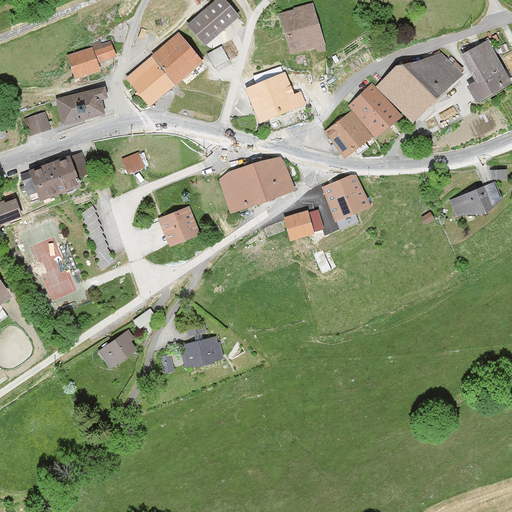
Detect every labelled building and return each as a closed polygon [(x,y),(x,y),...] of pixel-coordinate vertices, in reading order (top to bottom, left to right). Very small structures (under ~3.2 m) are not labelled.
[(240,18),(225,0),(219,0),(188,26),(205,47),(240,18)] [(325,46),(314,5),(281,15),(293,55),(325,46)] [(204,63),(180,34),(152,57),(176,86),(204,63)] [(511,86),(489,42),(464,55),(478,83),(469,87),(477,103),(511,86)] [(102,72),(99,63),(116,57),(112,43),(93,49),(94,52),(70,59),(77,80),(102,72)] [(222,47),(214,52),(221,66),(230,61),(222,47)] [(377,88),(414,124),(448,90),(449,92),(464,77),(442,55),(433,63),(394,70),(377,88)] [(149,108),(176,86),(152,57),(126,80),(137,93),(135,95),(140,101),(142,99),(149,108)] [(279,116),(306,106),(302,95),(294,98),(282,68),(266,75),(268,82),(266,83),(279,116)] [(259,124),(279,116),(266,83),(245,91),(259,124)] [(376,139),(401,118),(373,86),(349,107),(376,139)] [(82,93),(89,120),(104,116),(100,101),(108,99),(106,87),(82,93)] [(82,93),(56,99),(62,127),(89,120),(82,93)] [(52,130),(46,112),(24,119),(29,137),(52,130)] [(327,132),(349,159),(356,153),(359,157),(365,152),(362,148),(373,139),(351,112),(327,132)] [(0,114),(0,138),(9,136),(2,114),(0,114)] [(90,175),(83,154),(21,176),(30,204),(81,186),(78,179),(90,175)] [(145,169),(139,154),(122,160),(128,176),(145,169)] [(230,212),(293,191),(281,157),(235,173),(221,184),(230,212)] [(507,181),(507,171),(491,171),(491,181),(507,181)] [(322,188),(334,221),(369,208),(357,175),(322,188)] [(493,183),(449,203),(456,217),(485,214),(501,200),(493,183)] [(17,201),(0,206),(0,224),(22,217),(17,201)] [(97,212),(93,207),(81,216),(85,221),(84,222),(88,228),(86,230),(90,235),(88,236),(93,242),(91,243),(96,250),(94,251),(98,256),(96,258),(100,263),(98,264),(103,271),(115,262),(110,256),(112,254),(107,249),(109,247),(105,242),(107,241),(102,235),(104,233),(100,228),(102,227),(98,221),(100,219),(96,214),(97,212)] [(200,235),(189,208),(160,220),(170,247),(200,235)] [(308,212),(284,218),(290,241),(314,234),(308,212)] [(425,225),(434,220),(431,214),(422,219),(425,225)] [(0,306),(12,297),(0,280),(0,306)] [(140,326),(155,315),(150,307),(135,319),(140,326)] [(205,326),(187,330),(188,337),(207,334),(205,326)] [(135,340),(129,331),(98,352),(111,369),(137,351),(132,343),(135,340)] [(187,368),(223,360),(218,338),(181,346),(187,368)]
